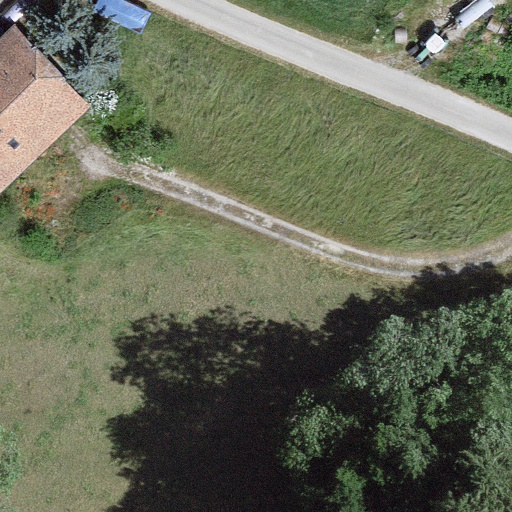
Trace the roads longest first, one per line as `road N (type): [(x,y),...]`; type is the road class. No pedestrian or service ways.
road 1 (track): [(89,160),(371,264),(425,269),(511,245)]
road 2 (unclassified): [(511,145),(180,0)]
